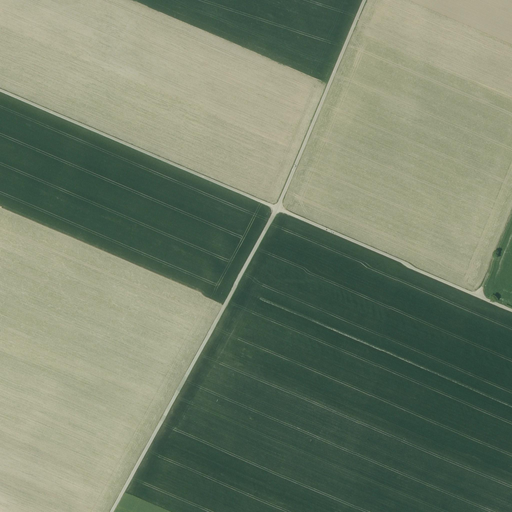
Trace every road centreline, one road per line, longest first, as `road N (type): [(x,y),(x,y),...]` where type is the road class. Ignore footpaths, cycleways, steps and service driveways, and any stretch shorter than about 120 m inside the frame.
road 1 (track): [(112,511),(277,208)]
road 2 (track): [(0,90),(277,208)]
road 3 (track): [(277,208),(511,309)]
road 4 (track): [(277,208),(364,0)]
